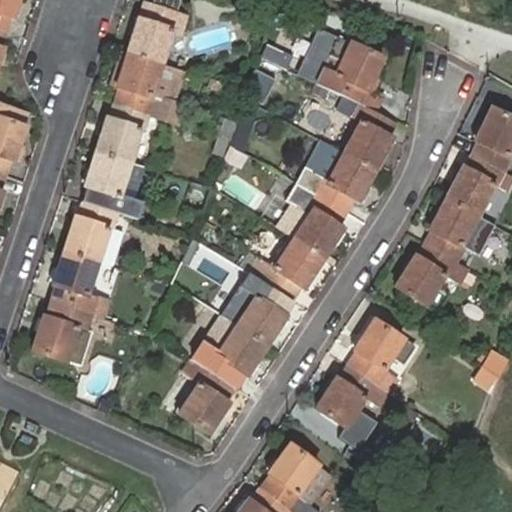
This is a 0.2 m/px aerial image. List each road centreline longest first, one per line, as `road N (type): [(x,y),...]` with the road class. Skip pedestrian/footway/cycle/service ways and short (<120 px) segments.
road 1 (residential): [(203,488),(221,480),(402,203),(428,155),(445,84)]
road 2 (residential): [(0,321),(106,0)]
road 3 (residential): [(0,387),(203,488)]
